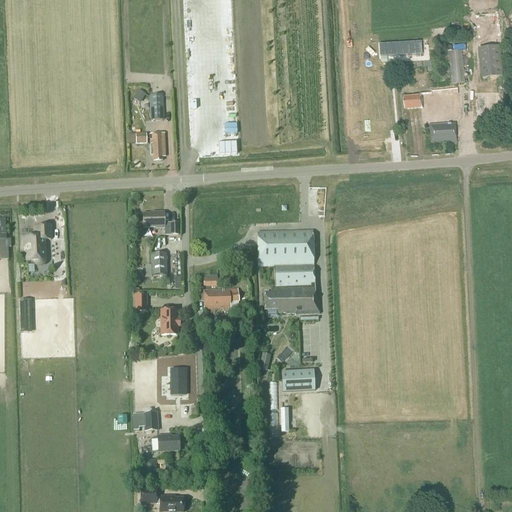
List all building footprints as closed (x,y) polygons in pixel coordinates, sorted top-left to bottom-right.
[(423,42),(381,45),(381,57),(424,55),(423,42)] [(504,78),(502,47),(480,49),(483,80),(504,78)] [(465,83),(462,51),(450,52),(453,84),(465,83)] [(432,93),(421,95),(421,96),(405,98),(406,110),(421,109),(422,125),(456,120),(459,120),(458,109),(460,109),(459,89),(432,91),(432,93)] [(139,91),(134,99),(140,103),(146,95),(139,91)] [(164,121),(163,95),(149,95),(151,121),(164,121)] [(458,143),(457,123),(430,125),(431,145),(458,143)] [(164,134),(150,135),(151,156),(154,155),(154,162),(162,162),(162,158),(165,158),(164,134)] [(146,135),(136,135),(136,145),(146,144),(146,136),(146,135)] [(165,213),(155,214),(155,215),(143,215),(143,229),(156,229),(156,230),(165,229),(165,237),(179,236),(179,224),(165,224),(165,213)] [(11,249),(10,240),(6,240),(5,220),(0,220),(0,248),(2,249),(7,249),(11,249)] [(40,267),(41,267),(42,266),(43,265),(44,264),(44,263),(45,262),(45,261),(44,241),(51,241),(51,227),(35,228),(36,237),(23,238),(24,248),(26,248),(27,262),(35,262),(35,263),(35,264),(36,265),(37,266),(38,266),(39,267),(40,267)] [(319,316),(318,297),(316,298),(313,232),(257,233),(258,268),(274,267),(276,289),(271,289),(271,294),(264,295),(265,311),(278,311),(278,314),(286,314),(286,315),(295,315),(295,316),(319,316)] [(167,276),(167,254),(151,255),(152,277),(167,276)] [(203,281),(204,289),(218,289),(218,281),(203,281)] [(239,308),(237,290),(204,292),(204,303),(205,303),(205,310),(231,309),(239,308)] [(147,295),(135,296),(135,313),(147,313),(147,295)] [(19,301),(20,333),(28,333),(27,302),(27,300),(19,301)] [(161,336),(177,336),(177,311),(161,311),(161,336)] [(262,354),(259,370),(267,372),(271,356),(262,354)] [(187,395),(186,369),(171,370),(172,396),(187,395)] [(315,392),(314,371),(281,372),(282,394),(315,392)] [(157,413),(132,416),(134,431),(139,431),(138,428),(144,428),(144,433),(159,432),(157,413)] [(158,440),(151,440),(151,454),(180,453),(179,437),(171,437),(158,438),(158,440)] [(156,482),(156,462),(144,462),(144,482),(156,482)] [(182,511),(183,499),(168,500),(168,498),(159,498),(159,499),(156,499),(156,490),(140,490),(140,505),(159,504),(159,511),(182,511)]
